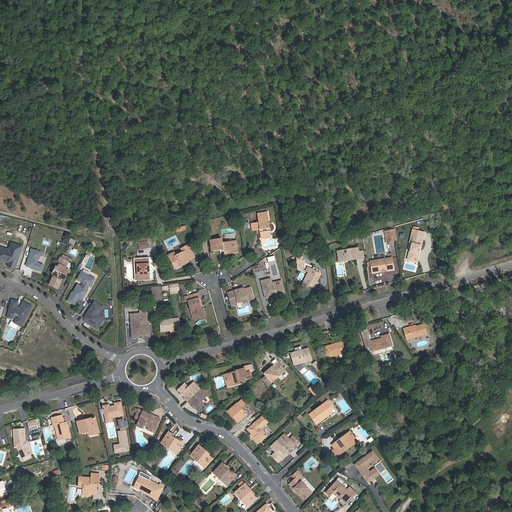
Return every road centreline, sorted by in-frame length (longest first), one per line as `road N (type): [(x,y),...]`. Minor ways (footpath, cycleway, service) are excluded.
road 1 (track): [(511,14),(483,47),(433,78),(352,109),(293,159),(288,171),(319,221),(336,314)]
road 2 (track): [(116,350),(111,236),(78,0)]
road 3 (unclassified): [(230,344),(511,264)]
road 4 (track): [(483,272),(482,206),(442,72)]
road 5 (residential): [(153,385),(179,418),(232,441),(293,511)]
road 6 (track): [(108,217),(288,171)]
road 7 (residential): [(0,278),(36,293),(94,349),(123,362)]
road 8 (residential): [(0,410),(122,375)]
